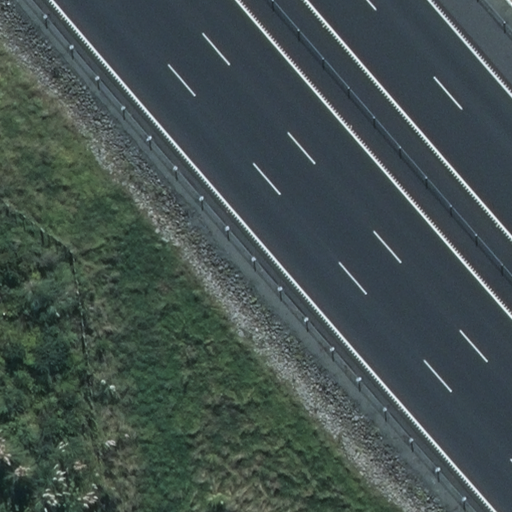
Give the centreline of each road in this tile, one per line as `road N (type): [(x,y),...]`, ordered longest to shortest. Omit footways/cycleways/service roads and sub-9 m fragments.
road 1 (motorway): [(511,359),(206,0)]
road 2 (motorway): [(409,0),(511,121)]
